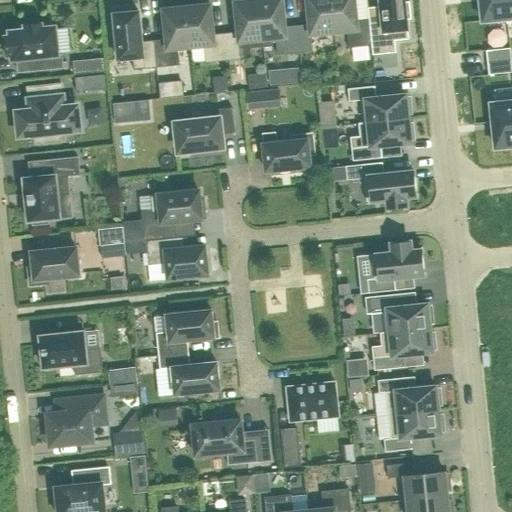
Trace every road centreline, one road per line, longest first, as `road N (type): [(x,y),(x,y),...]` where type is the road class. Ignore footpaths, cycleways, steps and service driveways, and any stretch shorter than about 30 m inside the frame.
road 1 (residential): [(0,228),(30,511)]
road 2 (residential): [(462,263),(488,511)]
road 3 (residential): [(457,219),(238,244)]
road 4 (residential): [(436,0),(455,181)]
road 5 (residential): [(238,244),(252,386)]
